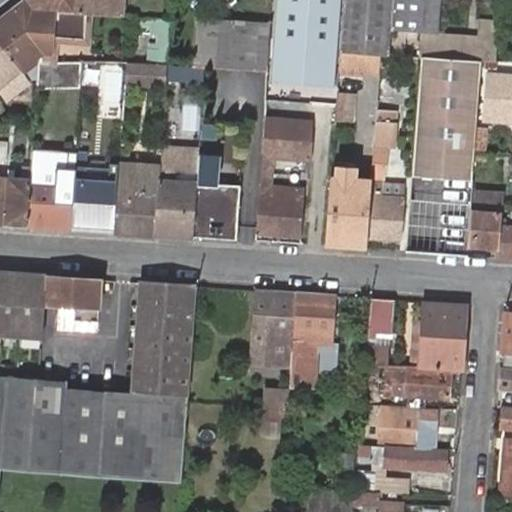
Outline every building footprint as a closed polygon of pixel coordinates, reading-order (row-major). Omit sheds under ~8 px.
[(28,5),(86,8),(124,11),(124,0),(24,0),(24,1),(28,5)] [(332,85),(336,0),(276,0),(272,80),(332,85)] [(351,0),(348,45),(387,47),(389,17),(411,19),(410,26),(436,27),(438,0),(351,0)] [(468,0),(444,0),(443,20),(467,22),(468,0)] [(22,69),(38,58),(38,52),(38,47),(52,48),(52,31),(86,32),(86,8),(28,5),(24,1),(0,19),(0,43),(10,55),(16,51),(24,61),(19,65),(20,67),(22,69)] [(267,68),(270,20),(230,18),(223,17),(195,15),(192,63),(204,64),(216,65),(267,68)] [(471,34),(499,35),(501,21),(484,19),(483,26),(471,25),(471,34)] [(408,21),(393,20),(391,51),(406,52),(422,53),(484,57),(498,58),(499,35),(471,34),(443,33),(443,37),(422,36),(422,45),(407,44),(408,21)] [(0,82),(9,76),(20,67),(19,65),(24,61),(16,51),(10,55),(0,43),(0,82)] [(379,50),(339,48),(338,65),(378,68),(379,62),(379,54),(379,50)] [(479,124),(483,67),(484,57),(422,53),(413,169),(475,172),(477,146),(479,124)] [(379,54),(379,62),(415,64),(416,56),(379,54)] [(499,68),(499,58),(498,58),(484,57),(483,67),(499,68)] [(168,58),(124,58),(124,66),(167,69),(168,58)] [(9,76),(0,82),(0,93),(14,83),(9,76)] [(511,77),(495,76),(495,80),(492,80),(489,114),(511,115),(511,77)] [(353,91),(336,90),(336,102),(334,119),(351,120),(353,91)] [(396,110),(378,108),(377,121),(395,122),(396,110)] [(276,115),(264,114),(256,230),(302,233),(306,182),(272,179),(274,147),(310,150),(312,119),(276,115)] [(395,122),(377,121),(376,143),(389,144),(394,144),(395,122)] [(479,124),(477,146),(487,146),(488,125),(479,124)] [(119,156),(115,231),(156,233),(160,169),(142,168),(141,180),(125,179),(126,167),(129,126),(121,127),(119,156)] [(371,178),(367,236),(401,238),(404,197),(380,196),(382,181),(387,156),(389,144),(376,143),(373,143),(371,178)] [(9,144),(0,144),(0,156),(9,157),(9,144)] [(199,145),(162,144),(160,169),(156,233),(194,236),(198,158),(199,145)] [(78,167),(74,229),(115,231),(119,156),(112,156),(111,172),(85,170),(86,148),(79,148),(78,167)] [(215,159),(198,158),(194,236),(236,238),(239,181),(214,179),(215,159)] [(31,168),(28,225),(74,229),(78,167),(31,164),(31,168)] [(355,177),(356,165),(337,164),(336,176),(355,177)] [(0,223),(28,225),(31,168),(21,167),(20,177),(0,175),(0,223)] [(142,168),(126,167),(125,179),(141,180),(142,168)] [(475,172),(413,169),(413,173),(475,177),(475,172)] [(336,176),(331,176),(326,244),(366,246),(367,236),(371,178),(355,177),(336,176)] [(405,182),(382,181),(380,196),(404,197),(405,182)] [(497,241),(496,254),(511,255),(511,220),(498,219),(500,190),(476,188),(472,239),(497,241)] [(461,255),(465,203),(412,199),(408,250),(461,255)] [(102,280),(0,274),(0,332),(57,336),(59,318),(99,321),(101,293),(102,280)] [(113,281),(102,280),(101,293),(112,293),(113,281)] [(0,498),(4,498),(6,467),(181,480),(195,288),(146,284),(138,392),(66,387),(67,380),(0,375),(0,498)] [(297,293),(256,290),(251,364),(292,367),(297,293)] [(297,293),(292,367),(291,381),(318,383),(319,371),(320,356),(321,342),(333,343),(337,295),(297,293)] [(395,299),(371,297),(369,323),(393,325),(395,299)] [(367,347),(366,364),(463,370),(469,303),(424,301),(421,351),(367,347)] [(320,356),(319,371),(335,372),(335,356),(320,356)] [(511,365),(502,365),(500,387),(511,387),(511,365)] [(403,397),(404,371),(380,370),(379,396),(403,397)] [(409,373),(407,396),(449,399),(451,376),(409,373)] [(261,431),(287,433),(290,397),(272,396),(271,409),(263,408),(261,431)] [(385,423),(384,446),(434,450),(436,410),(365,406),(364,421),(385,423)] [(434,450),(384,446),(359,445),(358,469),(374,470),(372,490),(383,490),(408,492),(408,480),(384,478),(385,465),(447,470),(449,451),(434,450)] [(351,478),(356,454),(338,451),(334,475),(351,478)] [(358,469),(356,489),(372,490),(374,470),(358,469)] [(356,489),(312,486),(309,511),(354,511),(355,501),(356,489)] [(372,490),(356,489),(355,501),(382,503),(383,500),(383,490),(372,490)] [(408,511),(410,503),(383,500),(382,503),(381,511),(408,511)]
